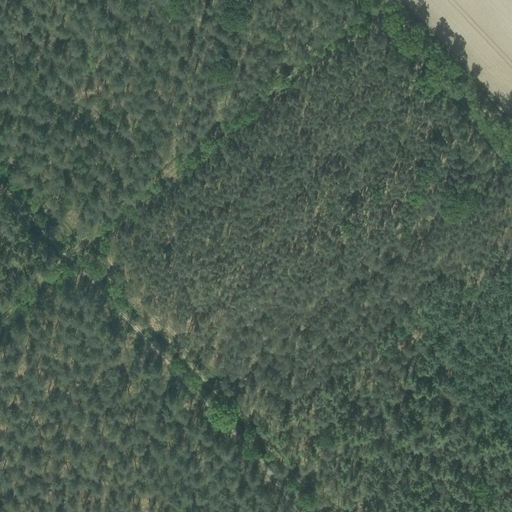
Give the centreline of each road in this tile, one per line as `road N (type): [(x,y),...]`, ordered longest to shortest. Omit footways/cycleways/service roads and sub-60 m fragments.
road 1 (track): [(0,305),(375,3)]
road 2 (track): [(319,511),(0,178)]
